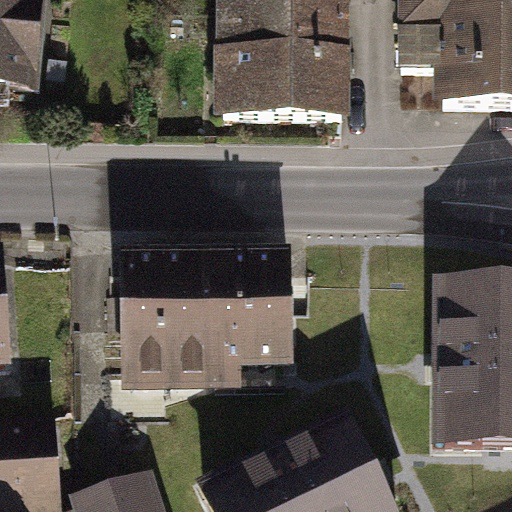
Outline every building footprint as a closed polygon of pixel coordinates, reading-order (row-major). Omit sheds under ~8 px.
[(0,0),(0,107),(10,108),(11,92),(35,93),(43,0),(0,0)] [(226,0),(226,122),(343,123),(344,0),(226,0)] [(511,0),(404,0),(403,76),(446,77),(445,112),(511,112),(511,0)] [(0,363),(8,363),(2,264),(0,264),(0,363)] [(126,267),(127,381),(217,379),(217,368),(292,367),(290,265),(126,267)] [(511,290),(448,290),(447,451),(511,450),(511,290)] [(391,511),(351,430),(207,500),(213,511),(391,511)] [(52,434),(0,437),(0,511),(57,508),(52,434)] [(153,511),(144,482),(80,502),(83,511),(153,511)]
